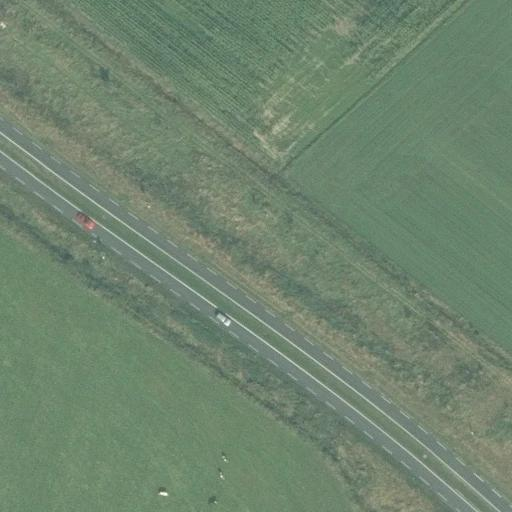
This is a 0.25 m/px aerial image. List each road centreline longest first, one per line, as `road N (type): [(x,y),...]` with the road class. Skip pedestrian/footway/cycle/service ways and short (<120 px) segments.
road 1 (primary): [(508,511),(374,399),(0,125)]
road 2 (primary): [(0,160),(345,409),(468,511)]
